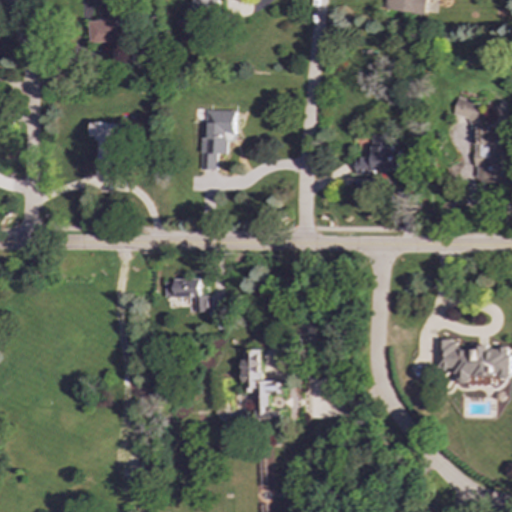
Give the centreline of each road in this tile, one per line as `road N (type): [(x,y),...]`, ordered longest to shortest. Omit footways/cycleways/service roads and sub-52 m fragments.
road 1 (tertiary): [(511,247),(0,244)]
road 2 (residential): [(511,505),(462,490),(388,401),(376,349),(381,247)]
road 3 (residential): [(30,244),(31,88),(8,0)]
road 4 (residential): [(303,245),(318,0)]
